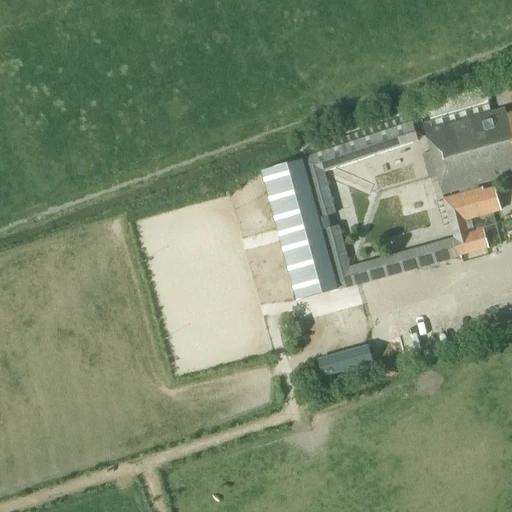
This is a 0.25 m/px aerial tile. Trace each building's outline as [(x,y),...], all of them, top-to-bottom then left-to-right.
[(511,112),(506,115),(504,109),(424,131),(441,194),(511,174),(511,112)] [(418,140),(412,120),(301,157),(317,217),(336,212),(325,170),(418,140)] [(301,163),(260,175),(297,301),(338,290),(320,230),(301,163)] [(338,225),(320,230),(338,290),(488,246),(483,228),(469,232),(465,219),(501,209),(494,186),(484,189),(483,186),(442,197),(454,237),(351,267),(338,225)] [(430,287),(453,281),(451,273),(428,279),(430,287)] [(372,361),(368,346),(319,360),(323,374),(372,361)]
